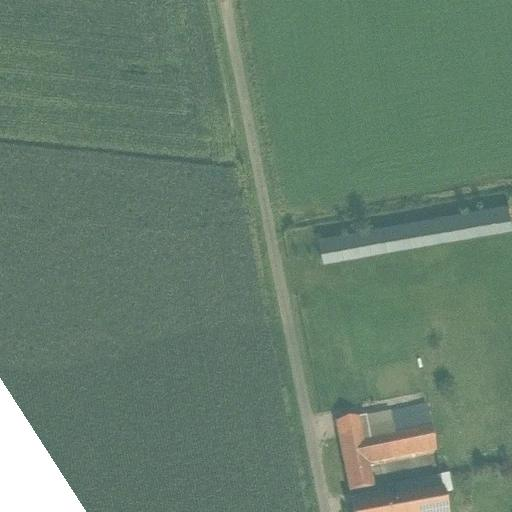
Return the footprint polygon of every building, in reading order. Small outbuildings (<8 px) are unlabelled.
[(321,262),(511,228),(511,227),(508,203),(318,238),(321,262)] [(407,252),(375,257),(377,274),(409,269),(407,252)] [(415,260),(420,272),(441,263),(436,252),(415,260)] [(410,326),(341,339),(345,364),(375,358),(373,348),(412,340),(410,326)] [(369,468),(436,455),(425,407),(336,425),(349,496),(374,492),(369,468)] [(352,511),(445,511),(443,497),(451,495),(448,479),(395,488),(397,501),(352,511)]
